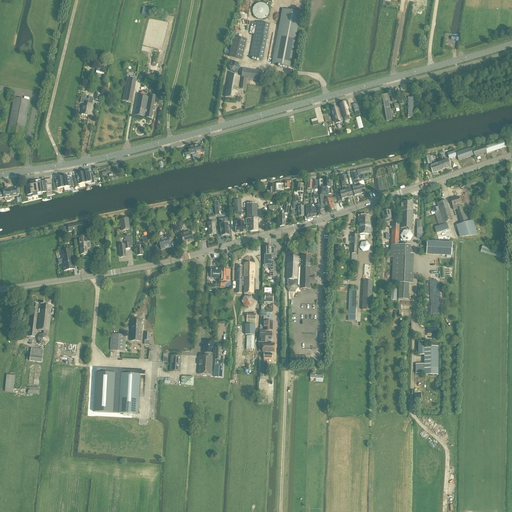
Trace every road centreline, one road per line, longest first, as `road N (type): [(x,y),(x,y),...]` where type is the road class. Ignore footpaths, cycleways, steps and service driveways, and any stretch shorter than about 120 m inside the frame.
road 1 (tertiary): [(0,289),(173,260),(293,229),(511,156)]
road 2 (secondary): [(0,174),(170,140),(511,43)]
road 3 (track): [(444,511),(446,449),(411,414),(415,303)]
road 4 (track): [(77,0),(46,127),(62,164)]
road 5 (track): [(170,140),(192,0)]
